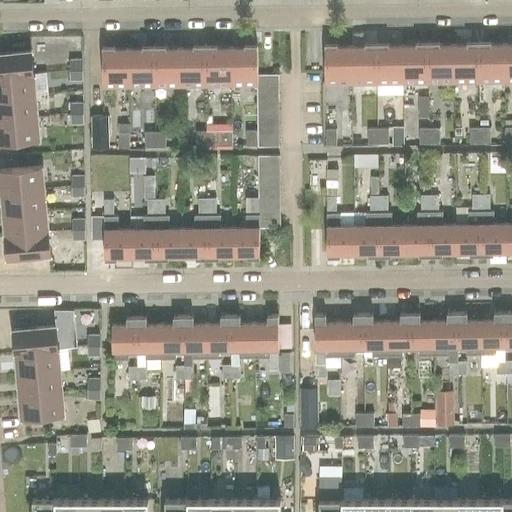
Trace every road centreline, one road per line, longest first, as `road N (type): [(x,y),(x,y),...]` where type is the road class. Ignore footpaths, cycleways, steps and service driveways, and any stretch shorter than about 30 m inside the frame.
road 1 (residential): [(511,283),(0,288)]
road 2 (residential): [(0,18),(511,14)]
